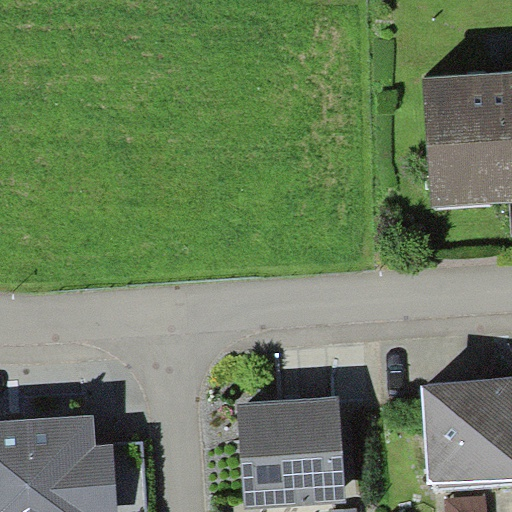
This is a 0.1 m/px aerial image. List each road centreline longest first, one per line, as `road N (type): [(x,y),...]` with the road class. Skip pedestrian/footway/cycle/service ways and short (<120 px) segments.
road 1 (residential): [(511,294),(177,311)]
road 2 (residential): [(177,311),(185,511)]
road 3 (residential): [(177,311),(0,323)]
